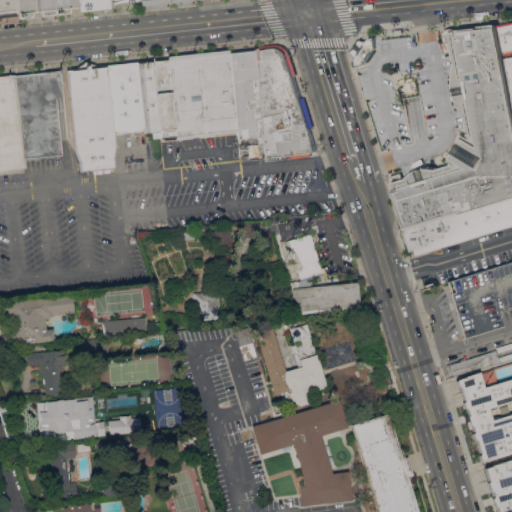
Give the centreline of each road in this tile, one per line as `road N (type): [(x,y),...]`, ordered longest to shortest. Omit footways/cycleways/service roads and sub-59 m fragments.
road 1 (secondary): [(460,511),(361,184)]
road 2 (primary): [(309,12),(34,42)]
road 3 (secondary): [(353,159),(309,12)]
